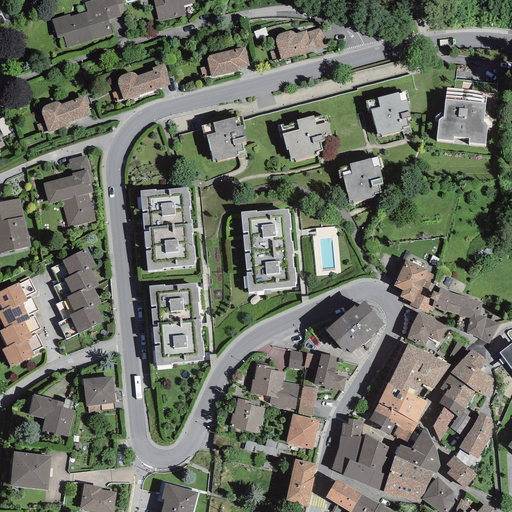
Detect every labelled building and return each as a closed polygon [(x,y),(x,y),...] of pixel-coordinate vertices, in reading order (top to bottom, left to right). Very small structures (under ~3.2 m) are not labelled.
[(105,0),(102,1),(102,0),(93,0),(85,3),(87,11),(70,16),(70,14),(52,19),(57,38),(63,37),(66,48),(112,34),(109,20),(126,15),(121,0),(105,0)] [(193,0),(153,0),(158,22),(185,16),(183,5),(195,3),(193,0)] [(280,57),(281,60),(327,47),(321,28),(307,32),(306,30),(295,34),(293,32),(291,31),(289,31),(279,34),(277,35),(276,37),(275,39),(275,41),(278,49),(270,52),(272,59),(280,57)] [(245,47),(235,49),(240,68),(242,68),(249,66),(245,47)] [(242,69),(242,68),(240,68),(235,49),(211,55),(209,55),(207,59),(208,66),(200,68),(202,77),(210,76),(211,78),(242,69)] [(152,68),(153,70),(159,89),(170,85),(167,73),(163,65),(152,68)] [(159,89),(153,70),(137,76),(136,74),(135,73),(134,73),(132,72),(129,72),(122,75),(121,76),(119,77),(118,79),(117,81),(117,83),(119,90),(112,93),(115,103),(123,100),(123,101),(159,89)] [(495,94),(447,88),(444,117),(442,117),(439,119),(436,139),(453,141),(453,137),(469,138),(468,143),(485,145),(487,126),(491,127),(495,94)] [(371,100),(365,101),(367,110),(371,109),(377,134),(380,134),(381,136),(401,131),(401,129),(403,129),(402,127),(408,126),(406,118),(410,117),(409,112),(410,112),(407,102),(409,101),(406,91),(398,93),(398,92),(377,97),(378,100),(371,102),(371,100)] [(91,114),(84,96),(62,104),(60,103),(58,102),(56,102),(45,106),(42,108),(41,110),(41,112),(45,122),(37,125),(40,133),(47,131),(48,133),(70,125),(68,123),(91,114)] [(234,117),(213,123),(201,126),(204,137),(206,136),(212,160),(216,159),(217,161),(237,156),(238,159),(247,157),(245,149),(244,149),(242,143),(246,141),(244,137),(245,137),(243,128),(245,127),(242,115),(234,117)] [(283,124),(278,125),(280,136),(283,135),(287,149),(288,149),(291,159),(294,158),(295,161),(319,155),(318,151),(323,150),(320,141),(325,140),(323,136),(330,134),(325,115),(314,118),(313,116),(297,120),(297,123),(283,126),(283,124)] [(68,160),(72,173),(87,169),(91,183),(93,182),(86,155),(68,160)] [(342,169),(338,171),(339,177),(343,177),(349,201),(352,201),(353,203),(373,197),(373,196),(375,196),(375,194),(381,193),(379,185),(383,184),(381,178),(382,178),(380,169),(382,168),(379,156),(349,164),(350,166),(342,168),(342,169)] [(72,176),(43,183),(48,204),(61,201),(68,227),(95,220),(88,193),(93,192),(91,183),(87,169),(72,173),(72,176)] [(156,189),(140,190),(147,270),(162,270),(162,268),(195,265),(194,260),(195,260),(194,246),(193,246),(191,232),(193,233),(191,219),(190,219),(189,206),(190,206),(189,191),(187,191),(187,187),(155,190),(156,189)] [(20,199),(0,203),(0,253),(31,247),(20,199)] [(256,211),(241,212),(248,292),(263,292),(263,290),(295,287),(294,282),(296,282),(295,268),(293,268),(292,254),(294,255),(292,241),(291,241),(289,228),(291,228),(290,213),(288,213),(288,209),(256,212),(256,211)] [(87,248),(62,260),(70,276),(82,271),(83,273),(90,269),(96,266),(87,248)] [(427,270),(406,260),(393,285),(403,290),(400,297),(411,302),(413,303),(425,280),(422,279),(427,270)] [(98,285),(90,269),(83,273),(82,271),(70,276),(64,279),(72,294),(85,288),(86,291),(94,288),(98,285)] [(436,286),(425,280),(413,303),(411,302),(409,305),(418,309),(427,313),(429,310),(432,312),(434,308),(431,306),(434,300),(436,302),(440,294),(438,293),(433,291),(436,286)] [(18,282),(0,291),(0,305),(2,310),(13,304),(14,307),(21,303),(27,300),(18,282)] [(165,285),(149,286),(156,366),(172,366),(171,364),(204,361),(203,356),(204,356),(203,341),(202,342),(200,328),(202,328),(200,315),(199,315),(198,302),(199,302),(198,287),(196,287),(196,283),(165,286),(165,285)] [(450,293),(440,287),(438,293),(440,294),(436,302),(434,300),(431,306),(434,308),(445,312),(445,311),(458,314),(458,316),(469,317),(466,333),(479,338),(479,340),(489,344),(499,324),(486,318),(486,317),(480,315),(482,303),(450,293)] [(101,303),(94,288),(86,291),(85,288),(72,294),(66,297),(74,313),(87,306),(89,309),(96,306),(101,303)] [(354,305),(325,330),(342,351),(346,348),(350,353),(362,344),(363,345),(372,337),(371,335),(384,325),(364,301),(356,308),(354,305)] [(29,319),(21,303),(14,307),(13,304),(2,310),(0,310),(0,319),(4,328),(16,322),(17,325),(24,321),(29,319)] [(103,321),(96,306),(89,309),(87,306),(74,313),(69,316),(78,334),(103,321)] [(448,327),(418,312),(412,323),(407,339),(424,347),(428,337),(438,342),(448,327)] [(32,337),(24,321),(17,325),(16,322),(4,328),(0,329),(0,333),(6,346),(18,340),(20,343),(26,340),(32,337)] [(34,355),(26,340),(20,343),(18,340),(6,346),(1,349),(10,367),(34,355)] [(511,342),(499,353),(511,370),(511,342)] [(414,395),(421,383),(437,358),(408,343),(389,383),(414,395)] [(487,362),(471,350),(450,373),(464,385),(474,391),(487,397),(493,379),(480,370),(487,362)] [(304,367),(307,354),(290,351),(288,367),(303,370),(304,367)] [(317,370),(320,356),(307,353),(307,354),(304,367),(317,370)] [(338,358),(320,354),(320,356),(317,370),(313,384),(324,386),(324,389),(329,390),(330,388),(343,391),(347,377),(334,374),(338,358)] [(452,366),(437,358),(421,383),(435,391),(452,366)] [(275,368),(256,364),(254,380),(252,379),(249,393),(270,396),(269,404),(278,409),(286,410),(286,408),(295,409),(299,385),(283,382),(285,373),(274,371),(275,368)] [(464,385),(450,373),(440,389),(446,392),(438,403),(449,409),(464,385)] [(115,403),(112,376),(83,380),(86,406),(115,403)] [(389,383),(388,383),(378,403),(416,423),(427,402),(414,395),(389,383)] [(474,391),(464,385),(449,409),(457,416),(460,418),(465,408),(474,391)] [(316,389),(302,386),(297,412),(311,415),(316,389)] [(64,402),(33,395),(28,415),(44,419),(41,431),(68,437),(74,411),(62,408),(64,402)] [(255,403),(237,399),(234,414),(232,413),(229,427),(256,434),(258,426),(261,427),(265,409),(254,406),(255,403)] [(416,423),(378,403),(369,420),(381,427),(379,430),(389,435),(390,433),(393,435),(407,442),(417,424),(416,423)] [(457,416),(443,407),(432,426),(439,441),(449,427),(457,416)] [(475,415),(465,408),(460,418),(457,416),(449,427),(462,436),(475,415)] [(491,420),(480,413),(459,448),(478,459),(490,438),(491,420)] [(318,420),(292,414),(286,444),(312,449),(318,420)] [(363,421),(347,418),(347,424),(342,423),(340,436),(351,437),(351,436),(361,437),(363,421)] [(426,428),(424,428),(411,449),(400,445),(395,456),(410,462),(409,463),(427,471),(428,470),(433,473),(436,474),(440,467),(434,444),(426,428)] [(388,447),(365,434),(364,437),(360,451),(357,463),(388,476),(393,460),(385,457),(388,447)] [(340,436),(339,446),(360,451),(364,437),(361,437),(351,436),(351,437),(340,436)] [(339,446),(336,455),(349,460),(357,463),(360,451),(339,446)] [(51,456),(14,452),(10,486),(47,490),(51,456)] [(331,469),(343,475),(349,460),(336,455),(331,469)] [(454,455),(446,465),(451,469),(446,473),(464,489),(477,474),(454,455)] [(419,502),(433,473),(428,470),(427,471),(409,463),(410,462),(395,456),(393,460),(388,476),(383,492),(419,502)] [(316,464),(295,459),(285,501),(308,506),(309,500),(314,477),(313,477),(316,464)] [(383,492),(388,476),(357,463),(349,460),(343,475),(368,486),(383,492)] [(453,492),(437,477),(430,485),(424,493),(421,499),(438,511),(447,511),(454,503),(453,492)] [(350,511),(361,494),(335,479),(325,497),(331,501),(348,511),(349,511),(350,511)] [(101,487),(84,484),(79,509),(95,511),(112,511),(116,492),(101,490),(101,487)] [(193,511),(198,493),(165,484),(161,499),(164,499),(160,511),(193,511)] [(374,511),(379,504),(361,494),(350,511),(349,511),(348,511),(347,511),(374,511)] [(492,511),(484,504),(480,509),(467,498),(465,503),(461,498),(455,511),(492,511)]
